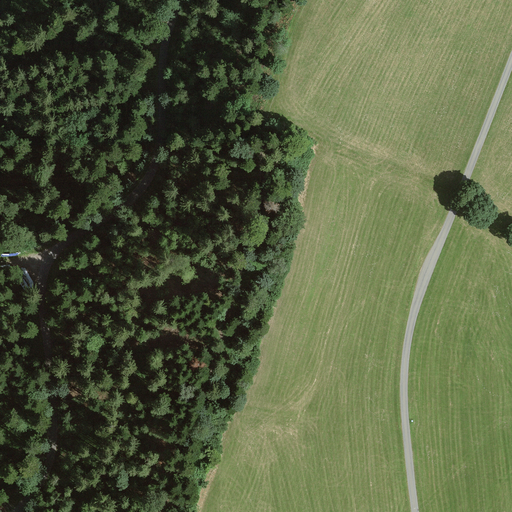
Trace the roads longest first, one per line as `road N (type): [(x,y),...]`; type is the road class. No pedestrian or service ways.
road 1 (unclassified): [(13,511),(51,450),(45,271),(58,250),(147,175),(160,131),(164,47),(182,0)]
road 2 (unclassified): [(511,59),(406,345),(415,511)]
